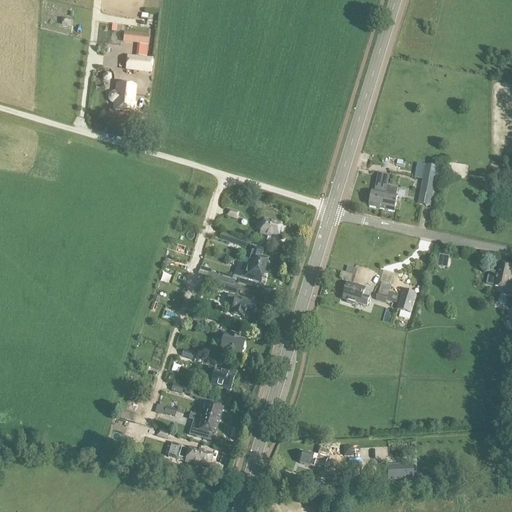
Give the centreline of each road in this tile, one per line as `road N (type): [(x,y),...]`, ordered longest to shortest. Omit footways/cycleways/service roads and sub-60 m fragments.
road 1 (track): [(0,110),(331,208)]
road 2 (secondary): [(236,511),(331,208)]
road 3 (unknown): [(145,424),(221,175)]
road 4 (secondary): [(331,208),(395,0)]
road 5 (unclassified): [(511,252),(331,208)]
